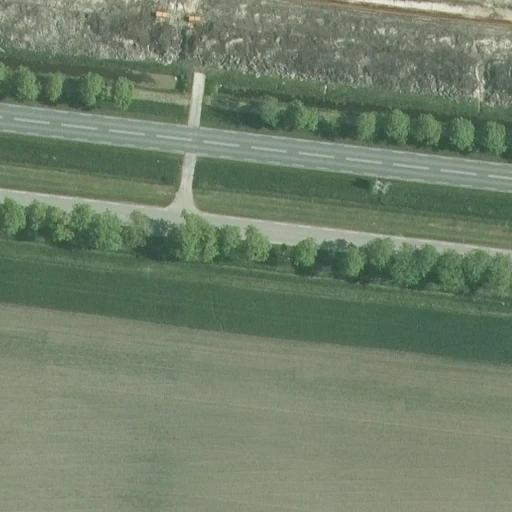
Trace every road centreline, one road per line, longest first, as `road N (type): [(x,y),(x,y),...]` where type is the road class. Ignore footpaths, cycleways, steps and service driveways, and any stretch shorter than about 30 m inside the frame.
road 1 (unclassified): [(0,205),(511,266)]
road 2 (primary): [(511,177),(0,117)]
